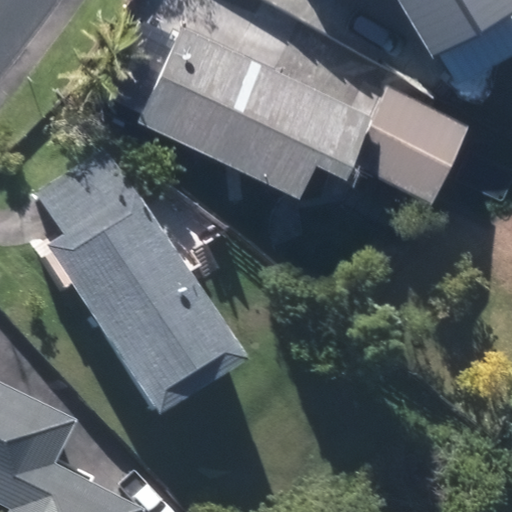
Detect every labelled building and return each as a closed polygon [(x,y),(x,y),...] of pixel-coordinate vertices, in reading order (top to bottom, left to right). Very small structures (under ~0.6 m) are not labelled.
[(395,0),(419,43),(431,36),(453,74),(511,41),(511,8),(507,0),(395,0)] [(361,106),(178,22),(135,114),(290,185),(305,152),(334,166),(361,106)] [(421,191),(457,118),(384,82),(348,155),(421,191)] [(63,238),(45,249),(149,418),(237,364),(132,194),(129,195),(103,152),(35,193),(63,238)] [(0,390),(0,511),(128,511),(42,467),(64,424),(0,390)]
